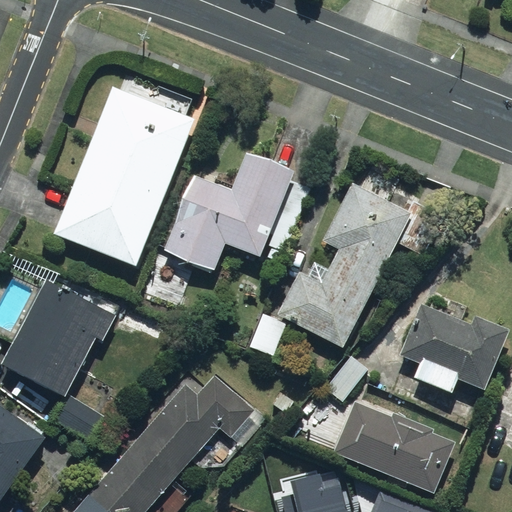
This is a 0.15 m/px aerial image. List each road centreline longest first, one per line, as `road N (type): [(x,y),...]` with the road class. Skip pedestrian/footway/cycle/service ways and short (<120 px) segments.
road 1 (secondary): [(200,0),(511,124)]
road 2 (residential): [(0,145),(57,0)]
